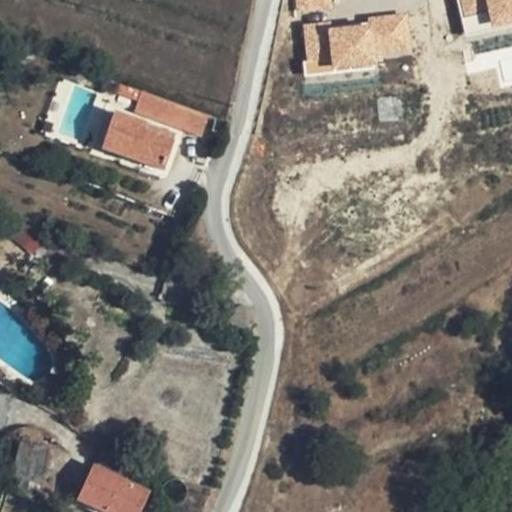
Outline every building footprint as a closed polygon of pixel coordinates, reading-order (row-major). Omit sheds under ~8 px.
[(331,8),(329,0),(294,0),(295,11),(331,8)] [(511,0),(456,0),(464,33),(511,21),(511,0)] [(300,24),(305,72),(412,62),(407,15),(300,24)] [(137,111),(143,95),(117,86),(112,102),(137,111)] [(202,137),(210,118),(144,94),(143,95),(137,111),(136,113),(202,137)] [(176,134),(116,113),(103,148),(164,169),(176,134)] [(6,230),(0,237),(0,279),(10,288),(36,254),(6,230)] [(20,442),(13,477),(41,483),(50,449),(20,442)] [(94,466),(149,491),(158,472),(103,447),(94,466)] [(139,511),(149,491),(94,466),(79,500),(104,511),(139,511)]
